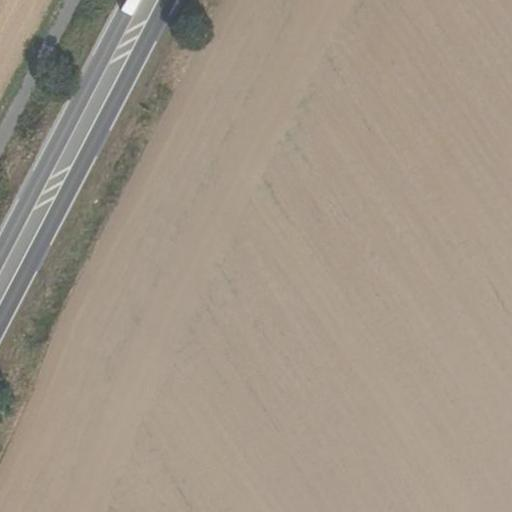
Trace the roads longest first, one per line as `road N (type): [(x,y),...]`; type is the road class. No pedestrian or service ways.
road 1 (primary): [(0,320),(166,0)]
road 2 (primary): [(131,0),(0,252)]
